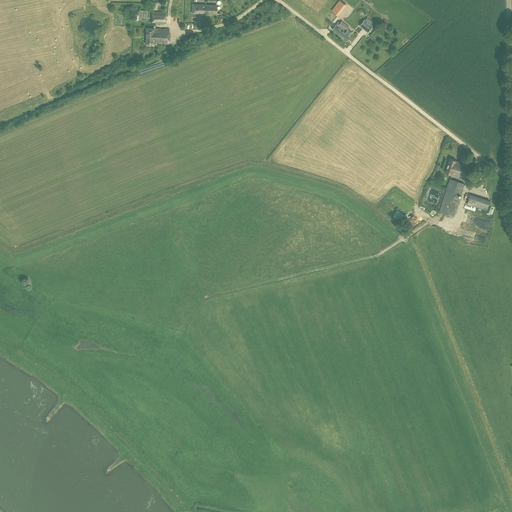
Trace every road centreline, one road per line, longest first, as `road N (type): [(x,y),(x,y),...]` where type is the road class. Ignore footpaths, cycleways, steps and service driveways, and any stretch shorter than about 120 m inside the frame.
road 1 (track): [(0,125),(153,60),(179,35),(229,23),(263,0)]
road 2 (track): [(276,0),(478,156)]
road 3 (unclassified): [(509,177),(508,0)]
